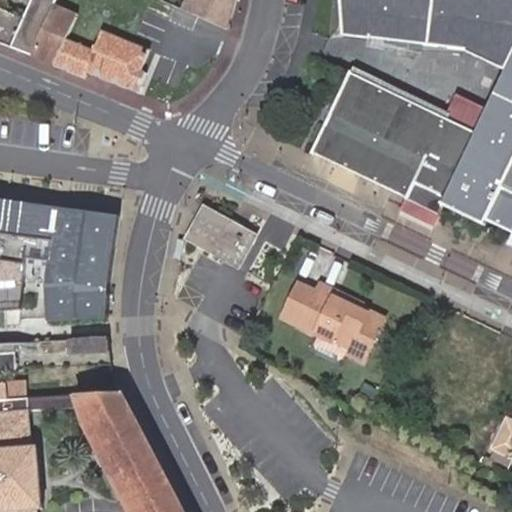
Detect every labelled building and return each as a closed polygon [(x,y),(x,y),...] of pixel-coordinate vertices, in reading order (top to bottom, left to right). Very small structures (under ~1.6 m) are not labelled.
[(59,8),(61,0),(29,0),(23,16),(20,22),(15,34),(12,40),(8,48),(83,79),(85,74),(137,95),(144,74),(140,73),(148,52),(101,33),(93,53),(64,41),(75,15),(59,8)] [(197,0),(191,15),(229,30),(237,0),(197,0)] [(511,0),(338,0),(341,33),(466,44),(465,45),(506,65),(486,108),(475,130),(444,116),(348,72),(308,156),(406,201),(414,183),(444,197),(440,204),(485,225),(487,220),(511,231),(511,0)] [(12,18),(14,12),(0,6),(0,44),(3,46),(7,37),(12,40),(15,34),(20,22),(12,18)] [(23,16),(14,12),(12,18),(20,22),(23,16)] [(8,48),(12,40),(7,37),(3,46),(8,48)] [(475,130),(486,108),(469,97),(444,116),(475,130)] [(444,197),(414,183),(406,201),(400,213),(431,227),(440,204),(444,197)] [(0,236),(21,238),(26,206),(0,202),(0,287),(25,286),(28,268),(0,263),(0,236)] [(54,242),(60,212),(26,206),(21,238),(54,242)] [(202,212),(254,240),(257,235),(205,208),(202,212)] [(121,219),(60,212),(54,242),(48,287),(49,325),(110,323),(111,294),(121,219)] [(243,262),(254,240),(202,212),(187,240),(240,268),(243,262)] [(267,247),(254,240),(243,262),(255,269),(267,247)] [(267,247),(282,256),(284,250),(270,241),(267,247)] [(271,277),(282,256),(267,247),(255,269),(271,277)] [(361,303),(318,283),(314,291),(357,311),(359,308),(361,303)] [(297,328),(315,337),(345,351),(343,354),(361,363),(381,319),(359,308),(357,311),(314,291),(313,295),(295,286),(281,317),(299,325),(297,328)] [(345,351),(315,337),(310,347),(313,352),(334,363),(340,360),(343,354),(345,351)] [(108,339),(67,341),(68,356),(109,354),(108,339)] [(17,345),(0,346),(0,376),(19,375),(17,345)] [(453,400),(484,415),(505,372),(448,345),(436,371),(448,376),(455,360),(470,366),(453,400)] [(100,365),(92,366),(93,376),(101,376),(100,365)] [(0,400),(31,399),(41,398),(80,396),(79,382),(0,386),(0,383),(0,400)] [(181,511),(121,394),(95,395),(108,421),(102,433),(142,511),(181,511)] [(85,404),(82,396),(80,396),(41,398),(41,407),(85,404)] [(0,511),(38,511),(39,511),(45,510),(41,453),(34,454),(31,399),(0,400),(0,511)] [(497,447),(511,454),(511,421),(508,420),(497,447)] [(508,466),(511,457),(511,454),(497,447),(491,458),(508,466)]
